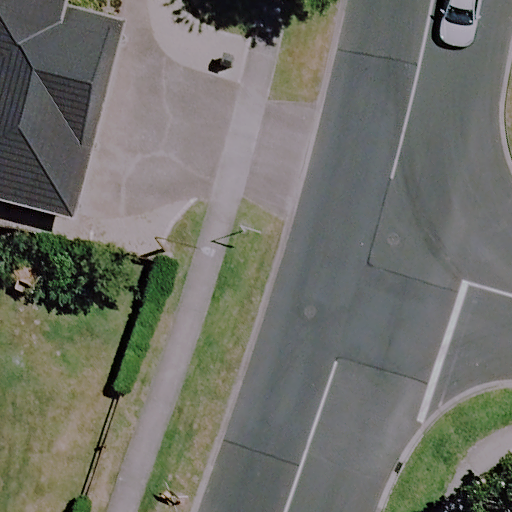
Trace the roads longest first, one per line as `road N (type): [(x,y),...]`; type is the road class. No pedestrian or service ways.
road 1 (tertiary): [(374,260),(282,511)]
road 2 (tertiary): [(428,0),(374,260)]
road 3 (residential): [(511,299),(374,260)]
